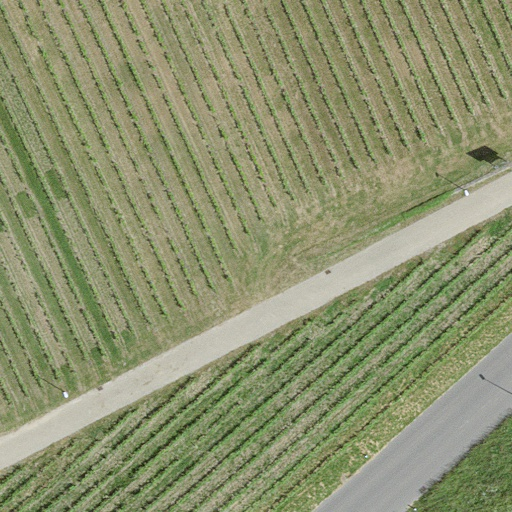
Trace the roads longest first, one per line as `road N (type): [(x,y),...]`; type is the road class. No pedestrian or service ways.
road 1 (residential): [(511,180),(0,449)]
road 2 (tertiary): [(349,511),(511,363)]
